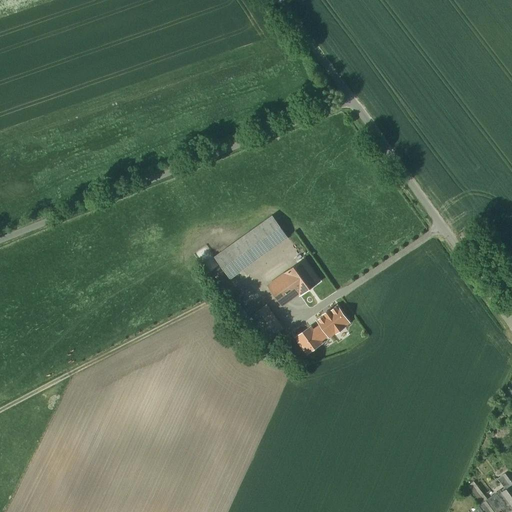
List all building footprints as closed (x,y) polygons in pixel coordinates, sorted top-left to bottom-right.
[(273,216),(215,257),(230,279),(288,237),(273,216)] [(303,259),(285,273),(267,286),(282,306),(299,294),(310,309),(329,295),(303,259)] [(283,329),(266,305),(252,315),(269,339),(283,329)] [(349,322),(337,307),(331,311),(330,310),(324,315),(325,316),(318,321),(321,325),(328,335),(329,336),(336,332),(336,333),(343,328),(342,327),(349,322)] [(320,341),(328,335),(321,325),(313,331),(311,328),(296,338),(307,353),(322,343),(320,341)] [(474,481),(469,487),(482,501),(488,495),(474,481)] [(511,486),(510,486),(494,499),(500,507),(499,507),(502,511),(510,511),(511,511),(511,486)] [(494,499),(492,496),(486,501),(494,511),(499,507),(500,507),(494,499)]
